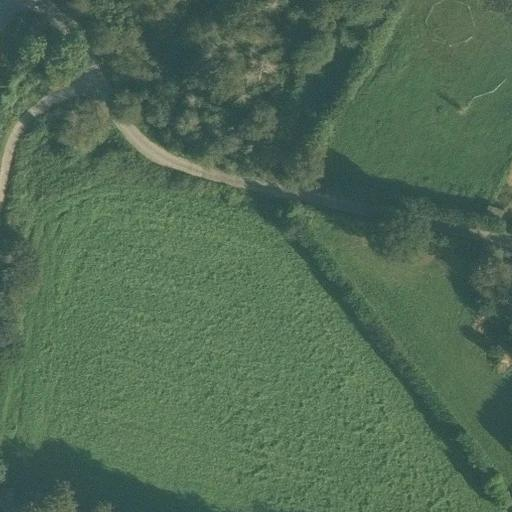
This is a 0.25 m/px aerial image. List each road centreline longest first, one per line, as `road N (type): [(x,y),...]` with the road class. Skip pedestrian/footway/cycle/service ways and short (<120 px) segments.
road 1 (residential): [(27,0),(80,30),(95,77),(176,166),(511,245)]
road 2 (track): [(95,77),(19,130),(0,253)]
